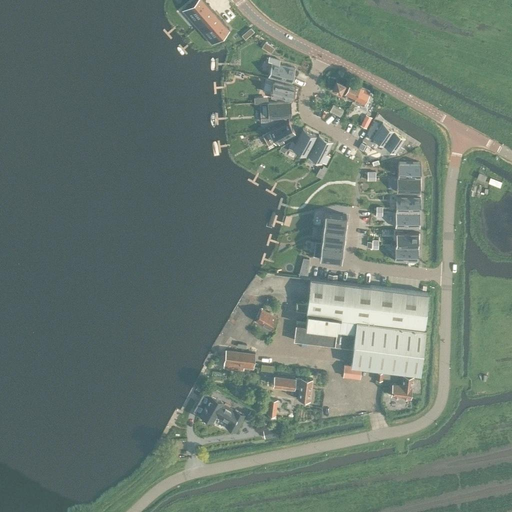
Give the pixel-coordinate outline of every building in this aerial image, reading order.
[(204,0),(192,0),(187,5),(199,19),(195,23),(197,25),(214,11),(204,0)] [(214,11),(197,25),(202,31),(206,27),(216,39),(229,28),(214,11)] [(272,51),(275,46),(266,40),(263,46),(272,51)] [(268,57),(267,61),(271,61),(268,76),(291,82),(295,67),(279,63),(280,59),(268,57)] [(273,79),(270,92),(270,93),(270,92),(271,93),(270,96),(276,98),(277,94),(292,98),(295,84),(273,79)] [(344,91),(344,93),(346,94),(345,95),(352,98),(353,97),(353,98),(360,85),(350,80),(346,88),(344,87),(345,84),(336,79),(332,88),(341,92),(342,90),(344,91)] [(360,85),(353,98),(354,98),(354,99),(361,102),(368,105),(372,98),(370,97),(371,96),(368,94),(370,90),(360,85)] [(290,100),(267,102),(268,116),(270,116),(270,120),(278,120),(278,116),(286,115),(291,115),(290,100)] [(333,103),(330,109),(340,115),(343,109),(333,103)] [(364,118),(360,125),(366,128),(371,117),(366,114),(364,118)] [(288,119),(268,130),(275,141),(279,139),(280,143),(286,140),(284,136),(294,131),(288,119)] [(382,122),(372,137),(383,145),(394,129),(382,122)] [(291,142),(289,146),(292,148),(305,155),(316,134),(302,128),(295,142),(291,141),(291,142)] [(394,129),(383,145),(394,152),(405,136),(394,129)] [(319,134),(307,156),(321,163),(322,161),(325,163),(329,155),(326,154),(332,141),(319,134)] [(397,161),(397,174),(420,175),(420,162),(397,161)] [(479,170),(477,176),(485,180),(488,174),(479,170)] [(396,176),(396,191),(419,192),(420,177),(396,176)] [(491,176),(489,181),(500,185),(502,180),(491,176)] [(395,211),(419,212),(420,197),(396,196),(395,211)] [(324,211),(322,227),(344,229),(346,214),(324,211)] [(395,211),(395,226),(419,227),(419,212),(395,211)] [(322,227),(320,241),(342,244),(344,229),(322,227)] [(395,243),(395,245),(417,245),(418,232),(395,231),(395,243)] [(316,240),(314,255),(341,259),(343,244),(342,244),(320,241),(316,240)] [(395,245),(394,259),(417,260),(417,245),(395,245)] [(303,258),(299,275),(307,276),(309,258),(303,258)] [(293,339),(351,346),(352,346),(350,364),(420,372),(425,326),(424,326),(428,292),(370,285),(310,277),(307,302),(297,301),(296,309),(306,310),(305,312),(306,312),(305,324),(295,323),(293,339)] [(254,319),(271,328),(278,317),(260,307),(254,319)] [(225,349),(223,367),(243,369),(243,367),(253,368),(253,365),(255,353),(225,349)] [(343,375),(359,377),(361,365),(344,364),(343,375)] [(272,381),(272,384),(294,387),(299,387),(297,398),(309,400),(312,378),(273,373),(272,381)] [(390,395),(410,397),(413,376),(403,374),(402,384),(392,383),(390,395)] [(203,392),(193,410),(202,416),(212,421),(214,418),(215,415),(223,419),(227,422),(225,425),(234,430),(239,422),(244,414),(235,409),(234,410),(222,403),(223,402),(211,395),(204,391),(203,392)] [(269,398),(267,414),(275,415),(277,399),(269,398)] [(278,434),(276,426),(263,429),(264,437),(278,434)]
